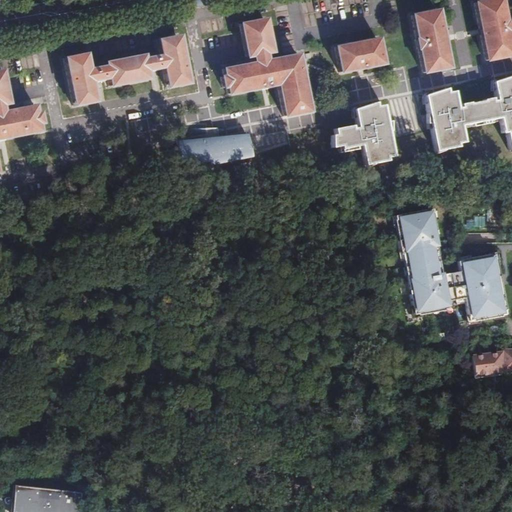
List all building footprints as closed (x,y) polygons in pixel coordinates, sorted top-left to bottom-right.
[(212,6),(210,0),(201,0),(197,1),(199,8),(212,6)] [(496,0),(484,0),(472,2),(478,32),(483,60),(509,55),(503,31),(505,31),(503,21),(501,21),(496,0)] [(434,10),(409,15),(413,36),(412,36),(415,49),(416,49),(421,72),(446,67),(440,39),(434,10)] [(221,75),(219,76),(221,87),(224,87),(225,93),(265,86),(274,85),(281,115),(306,110),(294,53),(264,59),(262,51),(268,50),(261,17),(237,22),(243,55),(250,54),(252,62),(220,68),(221,75)] [(80,55),(60,59),(69,104),(89,101),(85,81),(97,78),(103,77),(104,85),(144,77),(143,69),(153,67),(159,66),(164,86),(183,82),(174,36),(154,39),(157,53),(140,57),(139,52),(99,60),(100,65),(82,68),(80,55)] [(375,38),(332,46),(337,72),(360,68),(381,64),(375,38)] [(443,88),(424,96),(422,96),(424,103),(427,123),(428,126),(429,129),(433,151),(434,151),(443,149),(455,147),(454,143),(461,142),(458,125),(462,125),(469,123),(470,126),(487,123),(486,120),(493,119),(497,118),(500,133),(504,132),(508,150),(509,150),(511,149),(511,74),(493,82),(490,83),(492,91),(494,100),(489,101),(489,98),(481,100),(481,103),(466,106),(466,103),(457,104),(458,107),(454,108),(451,91),(444,92),(443,88)] [(0,138),(2,138),(36,131),(35,124),(37,124),(34,113),(32,113),(31,106),(0,112),(0,105),(3,105),(0,88),(0,138)] [(373,103),(354,109),(351,110),(353,118),(355,128),(350,129),(349,126),(332,130),(333,135),(329,136),(329,148),(335,147),(338,146),(339,153),(354,150),(353,147),(358,146),(362,165),(363,165),(372,163),(385,161),(384,157),(391,156),(387,137),(386,131),(381,105),(374,106),(373,103)] [(192,163),(207,161),(248,153),(244,135),(243,131),(216,136),(215,128),(203,128),(203,132),(204,135),(185,138),(174,141),(179,162),(192,160),(192,163)] [(248,153),(207,161),(207,164),(248,156),(248,153)] [(493,265),(491,253),(484,255),(470,257),(456,260),(458,271),(438,275),(435,255),(432,234),(435,234),(436,234),(433,220),(432,209),(394,215),(395,225),(397,238),(401,259),(402,258),(403,265),(405,274),(408,292),(406,293),(408,304),(410,313),(417,312),(444,307),(444,305),(443,300),(461,297),(462,302),(464,314),(465,320),(475,318),(492,315),(502,313),(501,307),(499,296),(498,296),(494,275),(495,275),(493,265)] [(483,252),(484,255),(491,253),(493,265),(497,264),(495,250),(483,252)] [(410,313),(408,304),(406,304),(408,317),(418,315),(417,312),(410,313)] [(502,313),(492,315),(492,319),(505,317),(503,307),(501,307),(502,313)] [(465,320),(464,314),(462,314),(464,324),(476,322),(475,318),(465,320)] [(468,355),(471,378),(498,372),(498,374),(511,375),(511,349),(498,349),(499,351),(468,355)] [(9,484),(5,511),(71,511),(74,491),(9,484)]
